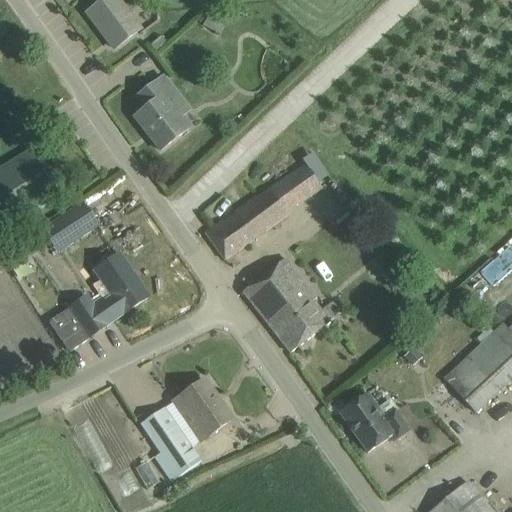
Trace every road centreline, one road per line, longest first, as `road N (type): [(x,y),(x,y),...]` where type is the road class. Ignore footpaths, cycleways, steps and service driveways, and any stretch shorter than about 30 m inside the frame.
road 1 (residential): [(230,305),(21,0)]
road 2 (unknown): [(397,0),(166,211)]
road 3 (residential): [(0,415),(230,305)]
road 4 (residential): [(376,511),(230,305)]
